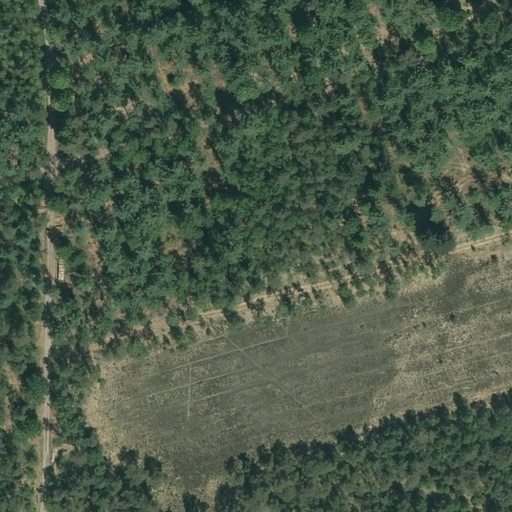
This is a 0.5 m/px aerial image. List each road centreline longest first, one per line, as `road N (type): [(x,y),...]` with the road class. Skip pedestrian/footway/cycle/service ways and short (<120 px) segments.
road 1 (track): [(511,36),(0,181)]
road 2 (track): [(41,0),(52,85),(41,511)]
